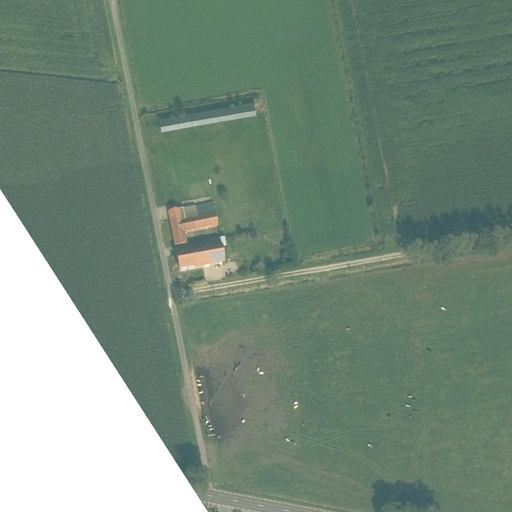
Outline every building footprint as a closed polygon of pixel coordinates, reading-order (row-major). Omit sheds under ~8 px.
[(161,131),(256,114),(254,102),(159,119),(161,131)] [(203,126),(188,128),(189,137),(205,135),(203,126)] [(208,130),(210,136),(220,132),(218,126),(208,130)] [(205,163),(170,169),(173,182),(188,179),(187,174),(206,170),(205,163)] [(185,234),(218,227),(213,204),(168,213),(175,248),(187,246),(185,234)] [(179,272),(225,264),(221,248),(226,247),(224,239),(198,244),(199,251),(176,255),(179,272)]
